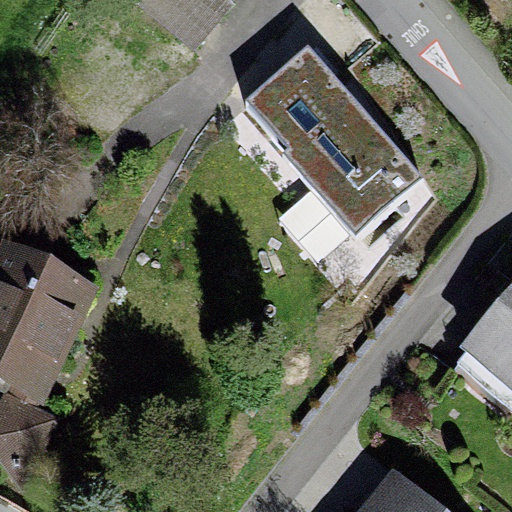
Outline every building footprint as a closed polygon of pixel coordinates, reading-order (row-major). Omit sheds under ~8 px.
[(228,0),(137,0),(137,1),(189,46),(228,0)] [(350,96),(284,52),(221,146),(287,190),(350,96)] [(93,290),(0,253),(0,367),(53,389),(93,290)] [(511,304),(468,358),(511,393),(511,304)] [(9,405),(0,424),(0,464),(16,486),(51,418),(9,405)] [(456,511),(387,459),(345,511),(456,511)]
